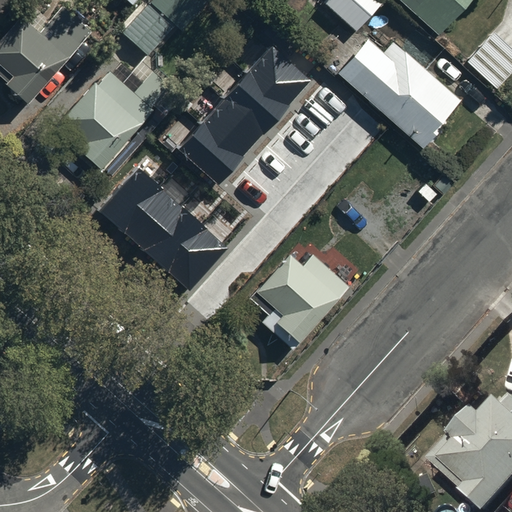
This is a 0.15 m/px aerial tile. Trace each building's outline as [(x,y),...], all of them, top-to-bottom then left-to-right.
[(118,0),(134,13),(145,0),(118,0)] [(330,0),(323,8),(353,34),(382,0),(330,0)] [(391,0),(433,36),(465,0),(391,0)] [(0,46),(0,87),(26,111),(91,38),(60,11),(37,37),(21,23),(0,46)] [(125,41),(151,63),(176,34),(151,12),(125,41)] [(511,53),(491,34),(463,64),(493,92),(511,72),(511,53)] [(332,75),(418,150),(441,125),(437,122),(453,104),(388,46),(379,56),(362,41),(332,75)] [(271,45),(180,146),(218,180),(309,78),(271,45)] [(80,155),(102,175),(155,114),(112,76),(97,94),(93,90),(59,129),(83,151),(80,155)] [(274,156),(304,124),(321,107),(303,91),(286,108),(288,110),(262,139),(263,140),(260,142),(274,156)] [(99,209),(188,288),(225,246),(136,167),(99,209)] [(295,346),(344,291),(308,259),(300,268),(287,257),(252,296),(279,320),(273,327),(295,346)] [(472,511),(485,511),(511,482),(511,425),(487,403),(474,417),(468,412),(443,440),(448,445),(426,470),(472,511)]
